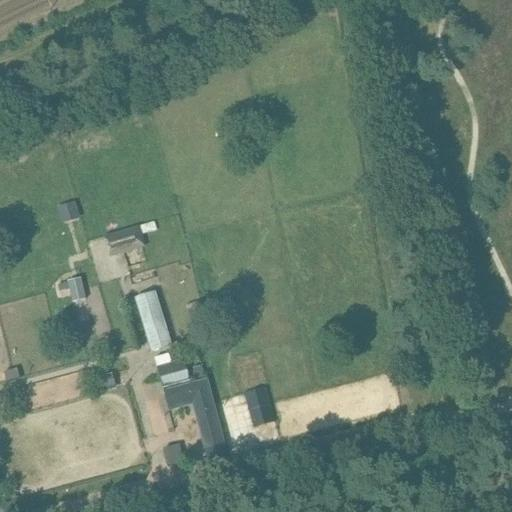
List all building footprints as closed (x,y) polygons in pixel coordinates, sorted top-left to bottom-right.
[(140,228),(113,235),(119,254),(145,247),(140,228)] [(81,280),(58,286),(60,293),(71,290),(74,304),(86,301),(81,282),(81,280)] [(155,294),(136,300),(150,345),(169,339),(155,294)] [(172,365),(158,369),(163,388),(190,381),(187,369),(185,361),(172,365)] [(271,442),(280,440),(264,371),(242,377),(247,401),(261,398),(271,442)] [(208,380),(164,392),(168,406),(198,398),(208,437),(202,439),(205,450),(225,445),(208,380)]
